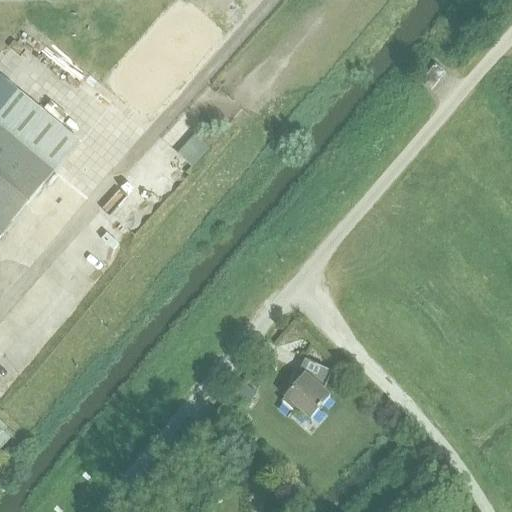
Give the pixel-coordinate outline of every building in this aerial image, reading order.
[(436,66),(421,83),(431,91),(446,75),(436,66)] [(0,108),(15,90),(0,77),(0,108)] [(15,90),(0,108),(0,234),(2,236),(79,143),(15,90)] [(332,374),(305,361),(298,374),(303,376),(304,377),(281,404),(294,414),(297,410),(311,421),(330,398),(323,392),(332,374)] [(246,387),(236,400),(247,408),(257,395),(246,387)] [(8,449),(3,454),(12,462),(13,463),(18,459),(16,457),(8,449)]
